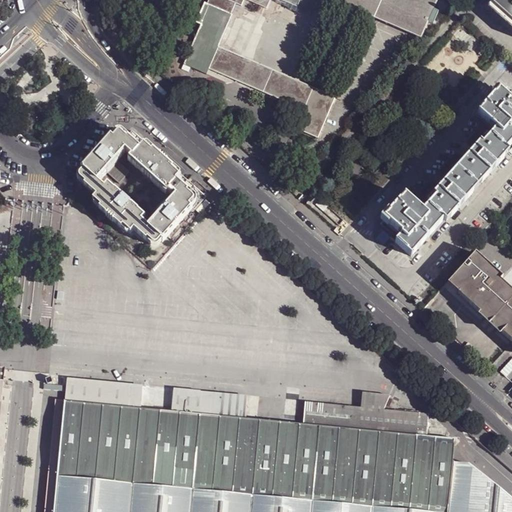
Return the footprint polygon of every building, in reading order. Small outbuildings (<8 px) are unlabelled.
[(244,11),(246,7),(231,0),(209,0),(207,4),(232,13),(238,15),(242,17),(243,15),(244,11)] [(267,8),(270,0),(231,0),(246,7),(249,1),(267,8)] [(331,0),(421,38),(437,0),(331,0)] [(511,0),(495,0),(488,8),(511,29),(511,0)] [(232,13),(207,4),(204,2),(196,23),(201,24),(184,65),(206,74),(209,69),(217,48),(220,42),(232,13)] [(257,12),(246,7),(244,11),(256,16),(257,12)] [(262,14),(257,12),(256,16),(254,20),(252,24),(241,50),(243,57),(262,14)] [(238,15),(232,13),(220,42),(226,44),(238,15)] [(254,20),(243,15),(242,17),(242,19),(252,24),(254,20)] [(217,48),(243,57),(241,50),(238,50),(226,44),(220,42),(217,48)] [(217,48),(209,69),(304,110),(297,129),(318,138),(335,97),(243,57),(217,48)] [(447,191),(441,186),(432,195),(434,197),(421,211),(404,196),(383,219),(400,235),(395,242),(411,256),(443,221),(444,221),(448,216),(450,218),(472,192),(471,191),(480,181),(482,182),(503,157),(502,156),(507,150),(506,150),(511,143),(511,103),(498,91),(477,114),(494,130),(481,145),(478,143),(463,159),(466,162),(450,180),(454,183),(447,191)] [(83,173),(79,176),(79,178),(80,181),(85,186),(84,187),(96,198),(93,202),(101,208),(100,210),(122,229),(124,228),(130,235),(134,231),(146,242),(148,241),(153,245),(156,246),(158,245),(161,241),(163,243),(196,206),(194,204),(194,202),(195,201),(194,200),(193,198),(189,194),(195,188),(133,133),(126,140),(122,136),(119,134),(116,136),(113,138),(111,136),(81,171),(83,173)] [(448,177),(441,186),(447,191),(454,183),(450,180),(448,177)] [(194,204),(196,206),(198,207),(207,198),(195,188),(189,194),(193,198),(194,200),(195,201),(194,202),(194,204)] [(475,253),(452,280),(462,289),(473,299),(469,303),(480,313),(486,307),(508,326),(501,333),(511,342),(511,290),(500,280),(503,278),(475,253)] [(473,299),(462,289),(458,294),(469,303),(473,299)] [(486,307),(480,313),(501,333),(508,326),(486,307)] [(468,342),(464,346),(471,352),(474,348),(468,342)] [(511,358),(500,372),(506,377),(511,370),(511,358)] [(67,402),(278,423),(280,400),(69,381),(69,387),(68,392),(67,402)] [(305,425),(429,437),(431,414),(387,410),(392,396),(365,393),(363,407),(308,403),(305,425)] [(511,511),(511,497),(470,464),(454,462),(456,439),(429,437),(305,425),(278,423),(67,402),(60,402),(58,418),(52,418),(51,433),(56,434),(53,466),(61,467),(58,499),(50,498),(48,511),(511,511)]
